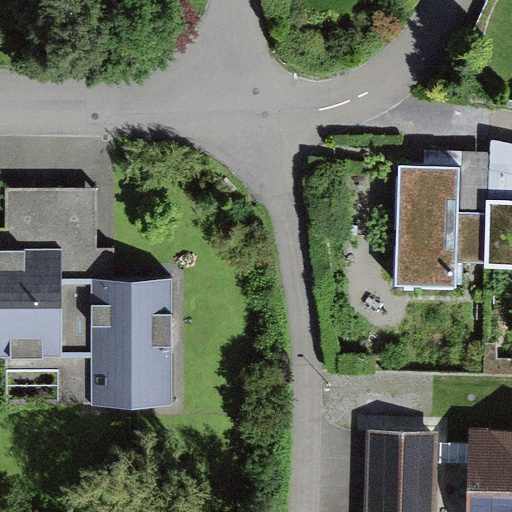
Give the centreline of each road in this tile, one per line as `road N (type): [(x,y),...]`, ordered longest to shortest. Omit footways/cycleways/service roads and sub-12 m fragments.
road 1 (residential): [(308,511),(309,357),(223,110)]
road 2 (residential): [(223,110),(339,109),(412,70),(457,0)]
road 3 (residential): [(0,107),(223,110)]
